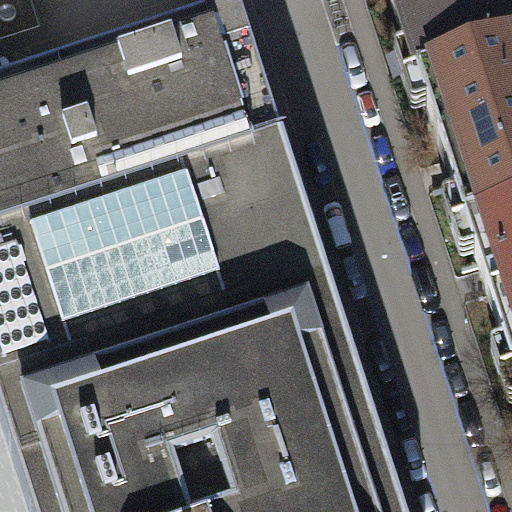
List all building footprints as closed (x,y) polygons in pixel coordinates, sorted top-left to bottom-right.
[(0,0),(0,27),(41,15),(36,0),(0,0)] [(511,0),(391,0),(417,83),(511,51),(511,0)] [(401,511),(327,284),(326,284),(239,18),(0,95),(0,428),(27,511),(401,511)] [(511,51),(417,83),(465,230),(511,214),(511,51)] [(511,214),(465,230),(511,372),(511,214)] [(27,511),(0,428),(0,511),(27,511)]
